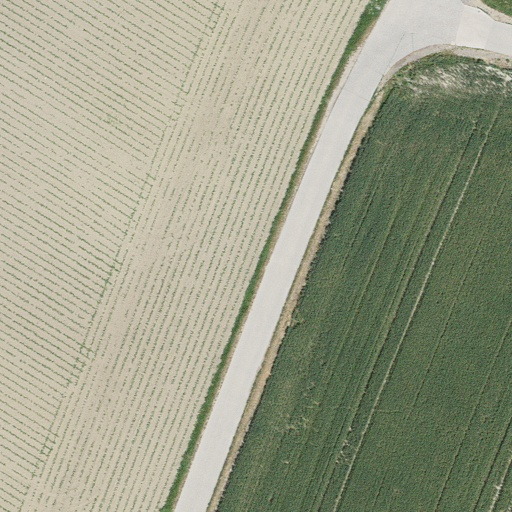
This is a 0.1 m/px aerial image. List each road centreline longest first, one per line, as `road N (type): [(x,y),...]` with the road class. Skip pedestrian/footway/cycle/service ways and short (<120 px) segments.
road 1 (unclassified): [(391,0),(241,360),(190,511)]
road 2 (unclassified): [(511,22),(394,0)]
